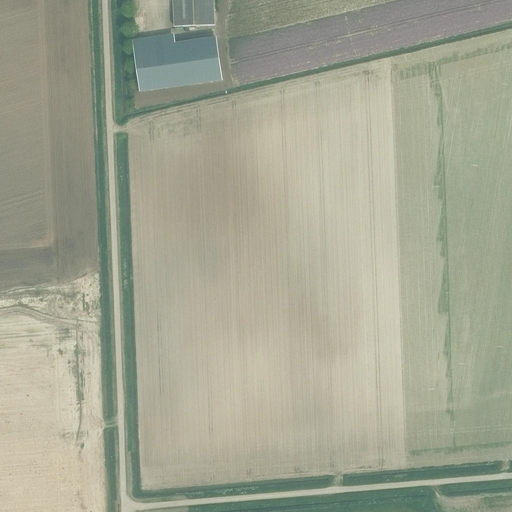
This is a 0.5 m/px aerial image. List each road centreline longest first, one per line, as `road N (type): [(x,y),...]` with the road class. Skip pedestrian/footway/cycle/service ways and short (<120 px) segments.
road 1 (unclassified): [(123,509),(103,0)]
road 2 (unclassified): [(123,509),(511,475)]
